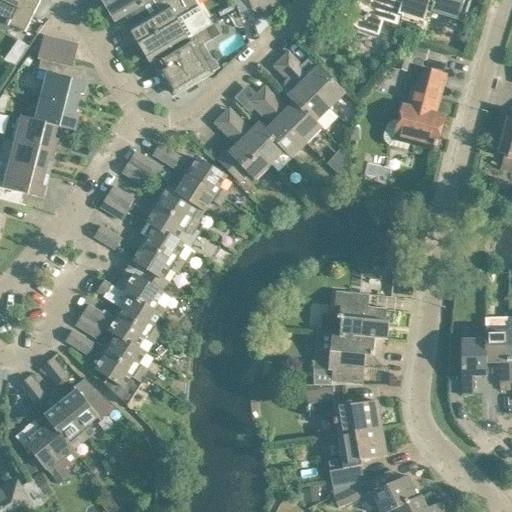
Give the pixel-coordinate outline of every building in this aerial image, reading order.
[(0,0),(0,19),(11,25),(25,32),(40,0),(39,0),(0,0)] [(101,0),(115,22),(151,0),(101,0)] [(152,0),(159,12),(130,29),(139,45),(145,41),(154,58),(149,61),(150,62),(155,59),(205,30),(212,25),(197,0),(152,0)] [(249,0),(251,2),(255,13),(257,18),(272,12),(271,10),(277,8),(273,0),(249,0)] [(431,12),(458,21),(464,0),(350,0),(340,10),(359,28),(357,33),(375,39),(381,19),(396,24),(399,17),(423,24),(428,8),(432,9),(431,12)] [(238,10),(228,16),(235,27),(240,29),(244,26),(241,19),(238,10)] [(213,62),(204,46),(212,42),(205,30),(155,59),(161,69),(158,71),(166,84),(168,82),(175,94),(202,78),(202,79),(204,78),(211,74),(210,73),(218,68),(214,61),(213,62)] [(42,36),(31,52),(39,54),(44,37),(42,36)] [(38,60),(41,60),(50,63),(56,39),(44,36),(44,37),(39,54),(38,60)] [(67,42),(56,39),(50,63),(61,65),(67,42)] [(426,61),(430,45),(415,41),(390,68),(407,72),(411,57),(426,61)] [(78,45),(67,42),(61,65),(71,68),(73,68),(74,61),(78,45)] [(281,59),(330,109),(345,94),(309,58),(302,65),(289,52),(281,59)] [(4,63),(14,69),(21,59),(15,54),(9,56),(4,63)] [(281,59),(274,67),(287,80),(285,81),(285,83),(284,85),(284,87),(284,89),(284,91),(285,92),(286,94),(287,95),(289,97),(294,102),(295,102),(316,123),(330,109),(281,59)] [(41,60),(36,79),(46,81),(42,97),(77,106),(80,94),(84,95),(87,83),(68,78),(71,68),(61,65),(50,63),(41,60)] [(445,76),(418,69),(408,107),(404,106),(395,139),(436,150),(444,117),(435,114),(445,76)] [(265,86),(258,94),(307,143),(322,129),(316,123),(295,102),(294,102),(295,103),(285,112),(277,104),(279,101),(265,86)] [(292,158),(307,143),(258,94),(250,102),(256,108),(256,111),(260,116),(264,116),(272,124),(266,131),(286,151),(285,151),(292,158)] [(0,99),(0,111),(4,113),(8,97),(3,95),(0,99)] [(42,97),(36,120),(36,121),(58,127),(75,132),(78,119),(74,119),(77,106),(42,97)] [(3,138),(16,141),(55,151),(58,140),(54,139),(58,127),(36,121),(36,120),(22,117),(9,114),(3,138)] [(271,166),(235,129),(222,116),(214,123),(236,146),(229,153),(227,150),(217,160),(240,182),(249,173),(256,180),(271,166)] [(511,119),(508,118),(498,153),(504,155),(501,169),(511,171),(511,119)] [(240,125),(235,129),(271,166),(285,151),(286,151),(266,131),(259,124),(248,134),(240,125)] [(16,141),(10,165),(46,174),(49,162),(52,163),(55,151),(16,141)] [(160,145),(153,155),(174,168),(180,158),(160,145)] [(129,162),(150,175),(158,181),(164,171),(135,152),(129,162)] [(0,193),(3,194),(4,189),(22,194),(43,199),(46,187),(42,186),(46,174),(10,165),(0,162),(0,193)] [(143,186),(150,175),(129,162),(122,173),(143,186)] [(199,162),(189,177),(224,200),(228,193),(220,188),(226,179),(199,162)] [(189,177),(178,194),(198,207),(197,208),(204,212),(212,201),(220,206),(224,200),(189,177)] [(301,182),(295,187),(305,197),(310,191),(301,182)] [(114,187),(107,197),(128,210),(134,200),(114,187)] [(162,202),(159,206),(195,229),(199,223),(198,222),(204,212),(197,208),(198,207),(178,194),(177,195),(170,190),(163,201),(161,200),(162,202)] [(121,220),(128,210),(107,197),(101,207),(121,220)] [(156,212),(148,224),(155,228),(155,227),(176,240),(177,240),(184,244),(184,245),(190,249),(201,232),(195,229),(159,206),(156,204),(155,204),(159,207),(156,212),(154,210),(154,211),(156,212)] [(148,224),(141,234),(143,235),(147,238),(146,239),(148,240),(145,245),(181,267),(185,262),(186,261),(189,263),(195,253),(190,249),(184,245),(184,244),(177,240),(176,240),(155,227),(155,228),(148,224)] [(115,250),(122,240),(101,227),(94,237),(115,250)] [(141,251),(134,262),(144,268),(162,279),(170,283),(176,273),(177,274),(181,267),(145,245),(141,242),(141,243),(145,245),(142,250),(140,249),(139,249),(141,251)] [(128,271),(116,289),(131,298),(131,297),(160,315),(159,316),(160,317),(165,310),(156,304),(170,283),(162,279),(144,268),(134,262),(141,267),(135,276),(128,271)] [(473,277),(460,277),(461,287),(474,287),(473,277)] [(153,326),(159,316),(160,315),(131,297),(131,298),(116,289),(112,287),(104,281),(98,292),(105,296),(105,297),(120,307),(117,312),(157,337),(161,331),(153,326)] [(332,334),(340,335),(382,340),(388,341),(389,323),(385,323),(387,310),(368,308),(369,295),(336,292),(334,308),(337,309),(336,316),(321,314),(319,333),(332,335),(332,334)] [(89,305),(82,315),(91,321),(103,328),(116,337),(117,336),(139,349),(139,348),(145,339),(153,344),(157,337),(117,312),(114,317),(104,311),(102,314),(89,305)] [(96,339),(103,328),(91,321),(82,315),(76,325),(96,339)] [(486,332),(485,332),(485,340),(486,340),(486,364),(487,364),(487,363),(500,363),(500,382),(511,382),(509,318),(485,318),(486,332)] [(72,331),(66,341),(87,354),(93,344),(72,331)] [(317,333),(314,361),(328,363),(327,371),(335,372),(334,383),(363,386),(365,364),(366,356),(378,357),(379,346),(382,347),(382,340),(340,335),(332,334),(332,335),(319,333),(317,333)] [(117,336),(116,337),(110,347),(108,346),(110,348),(107,352),(143,376),(147,370),(139,364),(146,353),(139,348),(139,349),(117,336)] [(487,376),(487,364),(486,364),(486,340),(485,340),(461,340),(462,395),(473,395),(473,376),(487,376)] [(93,344),(87,354),(100,363),(95,370),(108,378),(104,384),(128,406),(130,403),(142,384),(139,382),(143,376),(107,352),(103,350),(93,344)] [(52,359),(43,366),(58,385),(68,378),(52,359)] [(147,370),(143,376),(152,382),(156,376),(147,370)] [(30,377),(20,385),(35,404),(45,396),(30,377)] [(75,393),(61,404),(82,430),(89,437),(95,433),(88,425),(96,418),(100,422),(115,410),(116,409),(85,379),(72,390),(75,393)] [(335,413),(338,435),(382,428),(378,402),(352,406),(351,402),(334,405),(332,398),(333,386),(313,386),(305,386),(310,418),(335,413)] [(89,437),(82,430),(61,404),(45,416),(45,417),(51,424),(51,423),(67,442),(68,442),(73,449),(73,450),(83,442),(89,437)] [(26,429),(16,437),(28,453),(32,450),(52,476),(61,486),(70,479),(62,470),(69,465),(79,456),(73,450),(73,449),(68,442),(67,442),(51,423),(51,424),(45,417),(28,431),(26,429)] [(329,462),(335,497),(364,483),(361,466),(362,466),(361,461),(387,457),(382,428),(338,435),(342,460),(329,462)] [(106,460),(102,461),(106,472),(114,469),(106,460)] [(32,461),(25,465),(31,475),(38,471),(32,461)] [(390,511),(393,511),(393,510),(418,499),(418,498),(408,476),(404,478),(397,481),(392,470),(364,483),(335,497),(334,497),(339,509),(360,499),(373,509),(378,507),(379,511),(390,511)] [(42,474),(33,479),(33,480),(45,500),(54,495),(42,474)] [(33,480),(25,485),(39,508),(47,503),(45,500),(33,480)] [(0,511),(31,511),(33,511),(20,488),(16,482),(0,490),(0,511)] [(186,487),(168,489),(169,501),(187,499),(186,487)] [(318,491),(303,493),(304,504),(319,502),(318,491)] [(446,511),(449,511),(444,501),(427,509),(421,496),(418,498),(418,499),(393,510),(393,511),(390,511),(446,511)]
